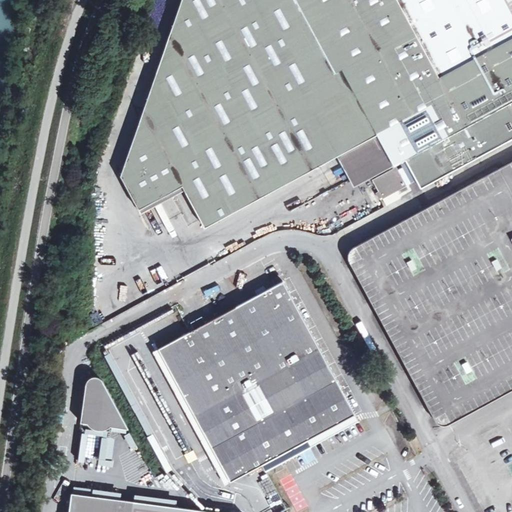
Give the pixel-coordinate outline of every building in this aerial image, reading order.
[(511,139),(511,0),(184,0),(125,176),(144,210),(187,186),(210,227),(346,153),(364,182),(406,160),(422,189),(511,139)] [(511,162),(499,170),(354,249),(351,251),(349,255),(349,259),(350,263),(355,271),(374,306),(411,374),(431,411),(436,421),(438,424),(441,425),(444,426),(447,426),(450,425),(511,391),(511,162)] [(397,167),(373,179),(383,198),(412,182),(404,166),(398,169),(397,167)] [(274,287),(237,307),(309,439),(344,421),(356,414),(284,282),(274,287)] [(286,452),(309,439),(237,307),(191,332),(261,465),(286,452)] [(261,465),(191,332),(160,348),(213,446),(231,481),(261,465)] [(111,426),(129,428),(103,381),(99,377),(96,376),(93,376),(89,378),(86,382),(81,422),(88,423),(92,427),(95,429),(99,430),(103,430),(107,429),(111,426)] [(214,511),(72,492),(68,511),(214,511)]
